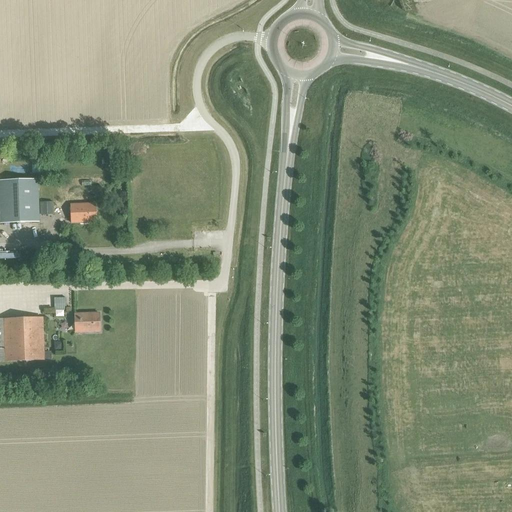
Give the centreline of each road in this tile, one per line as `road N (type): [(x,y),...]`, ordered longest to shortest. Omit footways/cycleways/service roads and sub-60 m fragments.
road 1 (secondary): [(280,511),(276,302),(291,125)]
road 2 (unclassified): [(271,40),(225,41),(196,78),(200,111),(234,155),(223,288)]
road 3 (unknown): [(0,245),(227,247)]
road 4 (unknown): [(0,292),(223,288)]
road 5 (secondary): [(381,58),(511,106)]
